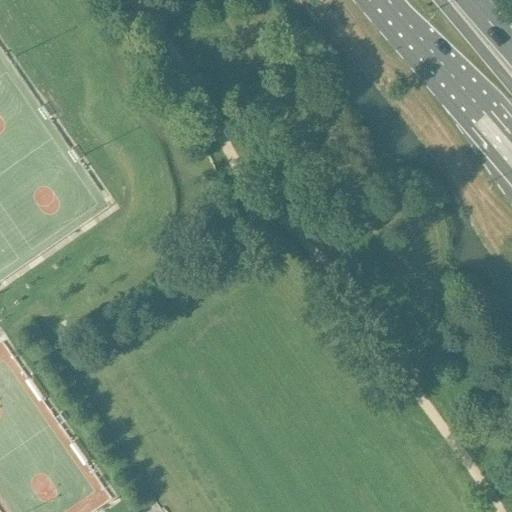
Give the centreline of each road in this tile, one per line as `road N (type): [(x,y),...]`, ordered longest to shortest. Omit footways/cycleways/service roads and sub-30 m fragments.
road 1 (unknown): [(511,353),(365,229),(212,0)]
road 2 (secondary): [(382,0),(511,152)]
